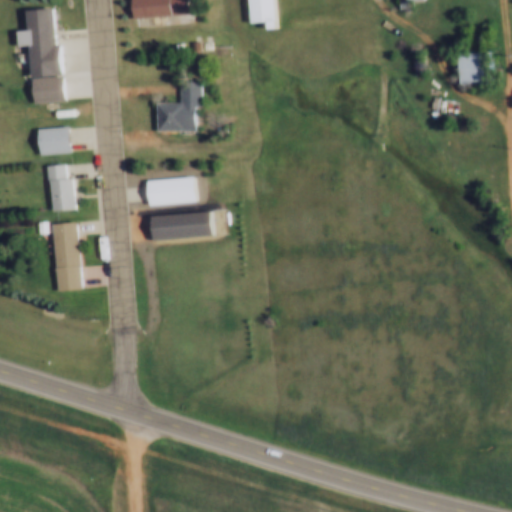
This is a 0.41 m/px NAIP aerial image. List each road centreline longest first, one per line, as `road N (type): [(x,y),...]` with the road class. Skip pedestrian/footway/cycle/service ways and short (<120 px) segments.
road 1 (secondary): [(473,511),(0,369)]
road 2 (residential): [(128,406),(97,0)]
